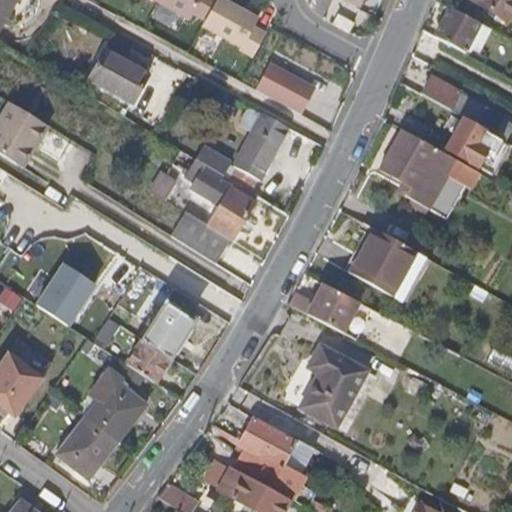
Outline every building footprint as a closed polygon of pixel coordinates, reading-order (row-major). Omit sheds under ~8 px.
[(0,0),(0,28),(17,0),(0,0)] [(162,0),(191,15),(194,8),(206,15),(214,0),(162,0)] [(241,43),(254,50),(267,27),(254,21),(258,13),(234,0),(214,0),(206,15),(203,20),(242,41),(241,43)] [(511,0),(470,0),(505,23),(511,12),(511,0)] [(479,22),(447,6),(438,23),(441,25),(434,38),(462,53),(479,22)] [(135,103),(149,75),(106,51),(91,79),(135,103)] [(256,85),(302,110),(316,83),(270,59),(256,85)] [(417,94),(449,112),(454,103),(460,93),(461,92),(429,74),(417,94)] [(486,108),(460,93),(454,103),(456,104),(452,112),(476,125),(485,109),(486,108)] [(50,128),(9,103),(0,118),(0,153),(20,166),(37,140),(41,142),(50,128)] [(503,119),(485,109),(476,125),(493,135),(503,119)] [(227,179),(252,195),(260,182),(262,183),(292,131),(264,116),(227,179)] [(511,124),(503,119),(493,135),(505,142),(511,128),(511,124)] [(473,166),(483,149),(490,137),(460,121),(444,150),(473,166)] [(455,162),(397,130),(376,168),(408,185),(402,196),(428,211),(455,162)] [(495,140),(490,137),(483,149),(489,152),(495,140)] [(204,166),(209,168),(222,176),(223,177),(231,163),(212,153),(204,166)] [(196,161),(186,178),(198,185),(209,168),(204,166),(196,161)] [(231,240),(233,241),(255,205),(218,182),(222,176),(209,168),(198,185),(212,193),(209,199),(220,205),(208,225),(231,240)] [(149,191),(166,201),(177,182),(161,171),(149,191)] [(258,199),(252,195),(227,179),(223,177),(222,176),(218,182),(255,205),(258,199)] [(231,240),(208,225),(197,219),(186,212),(171,237),(215,264),(231,240)] [(424,258),(370,229),(349,271),(402,300),(424,258)] [(213,284),(170,256),(160,270),(204,299),(206,297),(213,284)] [(70,326),(99,284),(64,261),(36,303),(70,326)] [(235,315),(242,302),(213,284),(206,297),(219,305),(235,315)] [(296,294),(289,307),(342,335),(358,305),(324,287),(314,307),(310,305),(309,301),(296,294)] [(128,367),(130,368),(144,378),(156,385),(194,324),(166,306),(128,367)] [(317,374),(299,407),(335,426),(365,371),(320,347),(308,370),(317,374)] [(0,368),(0,405),(15,417),(43,379),(10,354),(0,368)] [(115,381),(121,386),(125,380),(110,368),(90,394),(98,401),(115,381)] [(144,378),(130,368),(126,375),(140,384),(144,378)] [(145,405),(121,386),(115,381),(98,401),(86,417),(117,441),(145,405)] [(117,441),(86,417),(55,455),(87,480),(117,441)] [(297,443),(256,419),(240,446),(251,453),(240,472),(273,491),(290,501),(310,511),(329,511),(330,511),(312,501),(316,494),(280,474),(297,443)] [(240,472),(212,456),(205,469),(225,481),(221,490),(259,511),(284,511),(290,501),(273,491),(240,472)] [(171,486),(160,499),(180,511),(191,511),(197,502),(171,486)] [(451,511),(419,494),(409,511),(451,511)] [(15,511),(34,511),(23,503),(15,511)]
